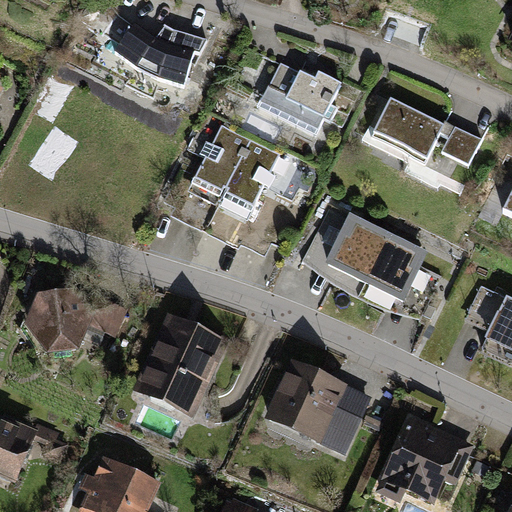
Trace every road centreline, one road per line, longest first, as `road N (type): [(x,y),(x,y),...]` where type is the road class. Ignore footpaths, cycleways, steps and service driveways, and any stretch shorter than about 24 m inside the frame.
road 1 (residential): [(511,415),(269,308),(0,221)]
road 2 (residential): [(511,107),(405,60),(219,0)]
